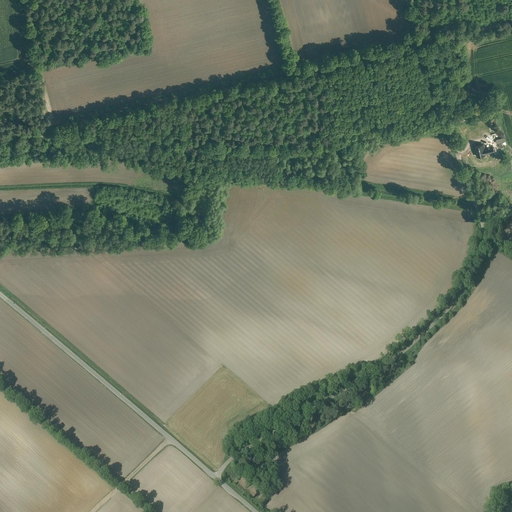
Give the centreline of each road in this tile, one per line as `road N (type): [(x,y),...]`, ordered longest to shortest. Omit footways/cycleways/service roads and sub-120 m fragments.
road 1 (unclassified): [(408,0),(480,239),(473,268),(400,354),(229,460),(215,478)]
road 2 (track): [(511,23),(0,137)]
road 3 (unclassified): [(0,295),(215,478)]
